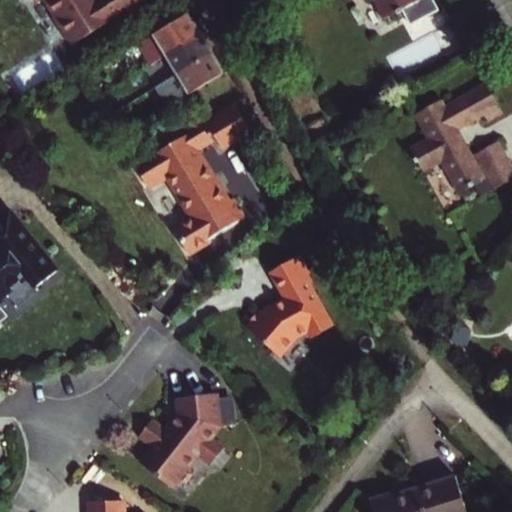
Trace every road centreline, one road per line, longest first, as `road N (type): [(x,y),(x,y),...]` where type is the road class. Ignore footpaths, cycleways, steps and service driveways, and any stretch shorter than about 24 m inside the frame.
road 1 (residential): [(29,511),(165,333)]
road 2 (residential): [(428,361),(311,511)]
